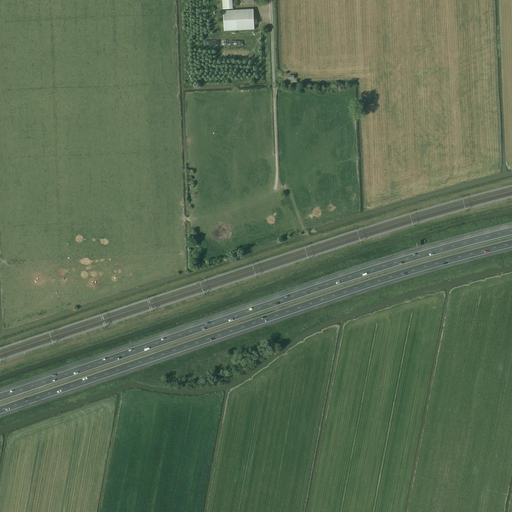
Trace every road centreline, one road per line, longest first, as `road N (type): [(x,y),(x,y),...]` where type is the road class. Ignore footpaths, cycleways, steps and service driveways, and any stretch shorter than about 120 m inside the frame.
road 1 (motorway): [(0,409),(511,243)]
road 2 (motorway): [(511,231),(358,273),(0,396)]
road 3 (unclassified): [(271,0),(275,189)]
